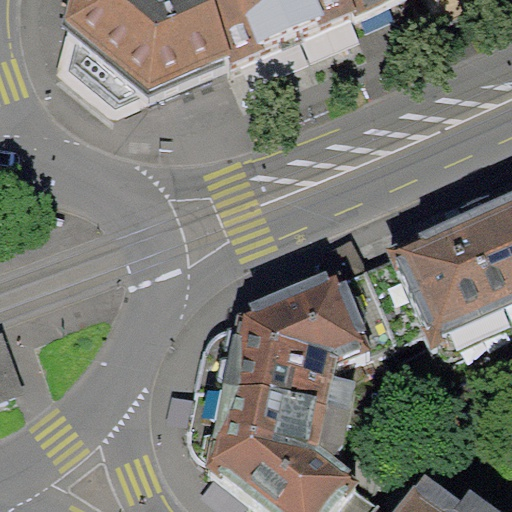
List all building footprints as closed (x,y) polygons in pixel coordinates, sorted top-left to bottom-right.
[(139,103),(148,111),(227,78),(194,0),(76,0),(70,28),(66,43),(75,51),(69,77),(84,90),(115,115),(139,103)] [(194,0),(227,78),(259,65),(351,25),(340,0),(194,0)] [(370,17),(409,0),(340,0),(351,25),(370,17)] [(364,280),(365,281),(395,354),(423,342),(432,363),(511,327),(511,214),(493,223),(489,213),(476,218),(458,226),(462,236),(364,280)] [(196,400),(324,428),(325,428),(336,378),(395,354),(365,281),(276,316),(238,332),(237,338),(229,337),(222,339),(216,342),(212,346),(209,350),(204,359),(195,400),(196,400)] [(0,359),(0,403),(15,398),(0,360),(0,359)] [(209,474),(208,480),(243,508),(248,511),(374,511),(316,466),(324,428),(196,400),(187,441),(189,453),(192,461),(198,468),(203,472),(209,474)] [(415,511),(440,511),(425,500),(415,511)]
